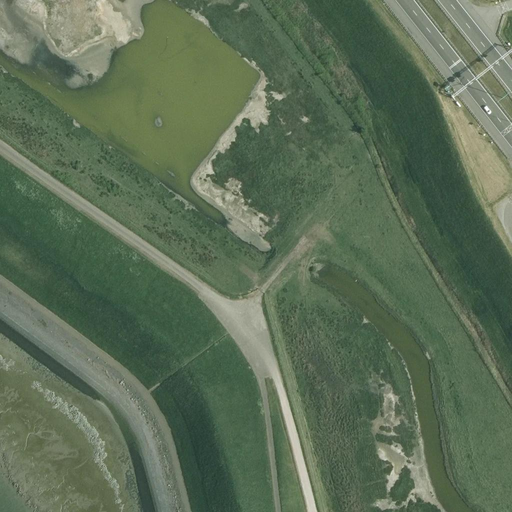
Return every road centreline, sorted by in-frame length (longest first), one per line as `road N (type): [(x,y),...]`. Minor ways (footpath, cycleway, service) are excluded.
road 1 (unclassified): [(311,511),(259,330),(0,150)]
road 2 (trunk): [(403,0),(511,138)]
